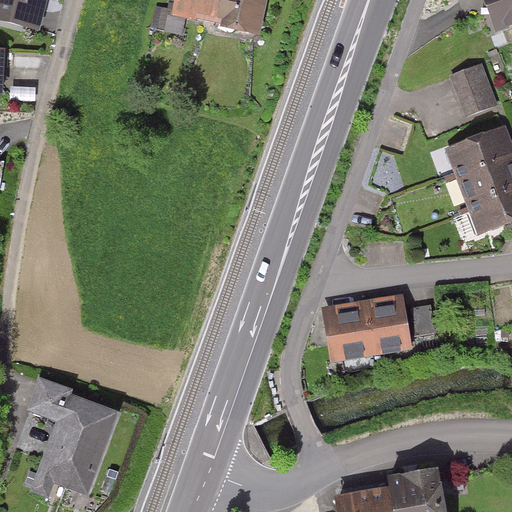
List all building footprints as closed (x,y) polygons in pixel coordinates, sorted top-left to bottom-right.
[(45,0),(0,0),(0,19),(39,29),(45,0)] [(175,0),(172,18),(198,23),(199,19),(222,23),(221,29),(263,37),(270,0),(175,0)] [(511,0),(483,0),(496,33),(511,27),(511,0)] [(448,76),(451,84),(456,97),(460,109),(462,115),(496,103),(481,64),(448,76)] [(511,153),(509,147),(503,131),(446,153),(476,231),(511,217),(511,153)] [(380,301),(350,307),(326,311),(334,359),(407,346),(398,298),(380,301)] [(73,388),(41,377),(28,414),(55,423),(30,495),(53,503),(59,486),(90,497),(120,411),(71,394),(73,388)] [(396,488),(338,498),(340,511),(445,511),(439,470),(394,478),(396,488)]
